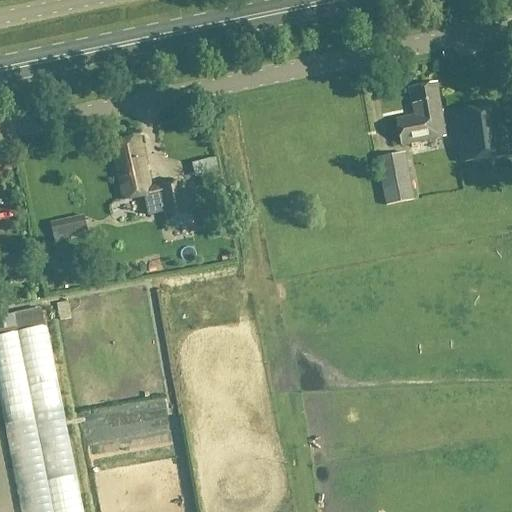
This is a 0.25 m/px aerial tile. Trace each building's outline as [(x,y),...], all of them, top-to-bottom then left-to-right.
[(408,88),(413,118),(395,121),(399,146),(444,138),(436,83),(408,88)] [(500,105),(452,112),(460,164),(508,157),(500,105)] [(122,201),(141,197),(146,217),(164,213),(168,230),(187,227),(179,181),(148,188),(137,137),(109,143),(122,201)] [(376,159),(384,207),(412,202),(403,154),(376,159)] [(197,163),(200,173),(218,169),(216,158),(197,163)] [(82,215),(49,223),(52,241),(86,234),(82,215)] [(80,511),(44,327),(43,327),(38,307),(0,315),(0,413),(19,511),(80,511)]
